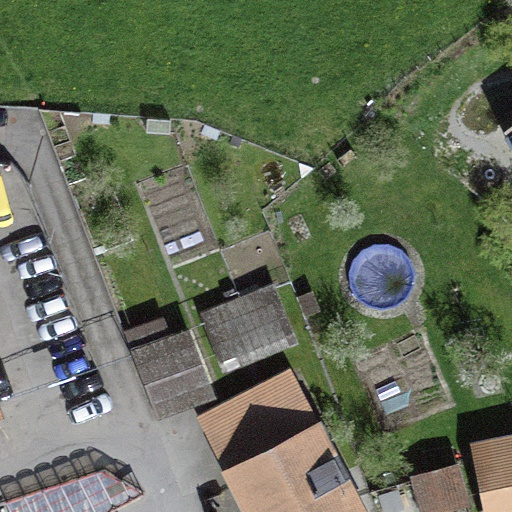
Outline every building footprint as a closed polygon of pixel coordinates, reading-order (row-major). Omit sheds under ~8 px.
[(281,285),(192,316),(211,372),(301,341),(281,285)] [(209,388),(188,333),(133,354),(154,409),(209,388)] [(355,511),(289,383),(210,423),(256,511),(355,511)] [(511,508),(511,454),(487,460),(498,511),(511,508)] [(115,455),(15,509),(17,511),(115,511),(139,500),(115,455)] [(463,495),(455,466),(416,477),(424,506),(463,495)]
